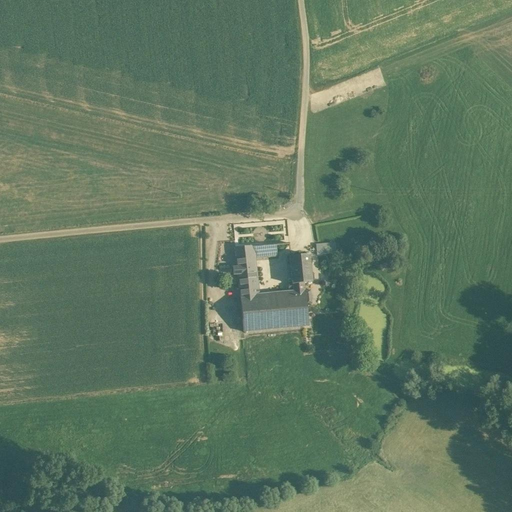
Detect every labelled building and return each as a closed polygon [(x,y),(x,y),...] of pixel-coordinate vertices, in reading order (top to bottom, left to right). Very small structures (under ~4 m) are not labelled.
[(287,220),(232,224),(235,249),(261,247),(276,246),(289,245),(287,220)] [(336,243),(316,245),(317,255),(337,253),(336,243)] [(276,246),(261,247),(262,258),(277,256),(276,246)] [(261,247),(235,249),(239,297),(257,295),(254,258),(262,258),(261,247)] [(309,255),(289,257),(292,284),(293,292),(294,292),(294,300),(305,299),(304,283),(311,283),(309,255)] [(257,295),(239,297),(242,322),(296,317),(294,300),(294,292),(293,292),(257,295)] [(296,317),(242,322),(243,332),(308,326),(305,299),(294,300),(296,317)]
